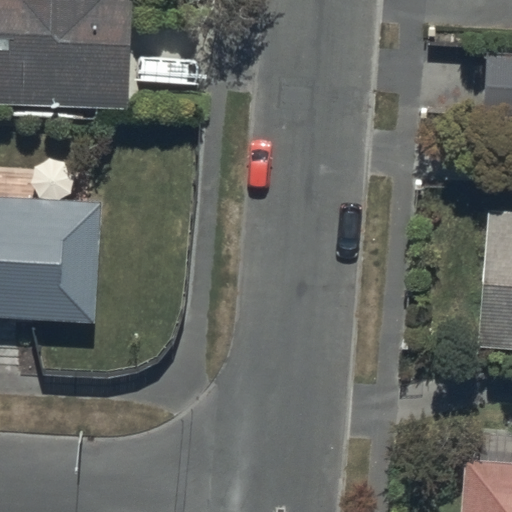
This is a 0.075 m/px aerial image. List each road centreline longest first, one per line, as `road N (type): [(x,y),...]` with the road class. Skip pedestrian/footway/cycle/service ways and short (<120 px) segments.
road 1 (residential): [(322,0),(280,511)]
road 2 (residential): [(250,511),(0,497)]
